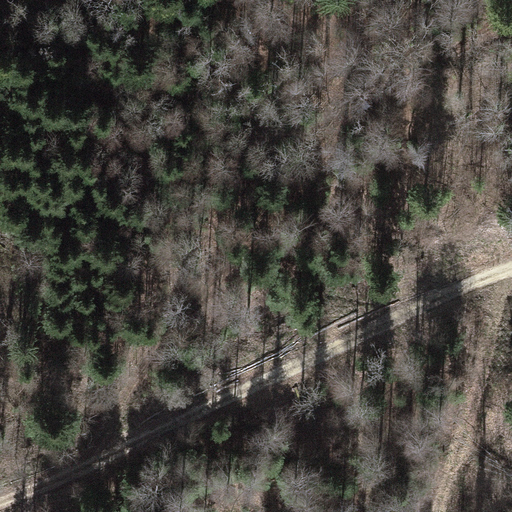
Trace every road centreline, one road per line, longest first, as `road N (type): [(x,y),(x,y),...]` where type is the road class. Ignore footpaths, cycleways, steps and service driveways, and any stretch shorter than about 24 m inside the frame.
road 1 (track): [(92,461),(163,330),(251,242),(366,100),(511,10)]
road 2 (track): [(0,496),(511,266)]
